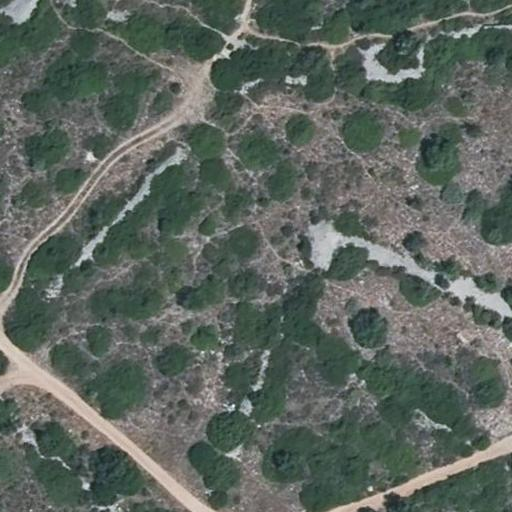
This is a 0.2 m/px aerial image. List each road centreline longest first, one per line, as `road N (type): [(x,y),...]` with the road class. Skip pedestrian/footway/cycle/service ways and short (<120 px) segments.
road 1 (track): [(246,37),(202,67),(180,122),(121,150),(59,225),(26,248),(0,307)]
road 2 (track): [(0,342),(193,494),(233,511)]
road 3 (track): [(345,511),(511,440)]
